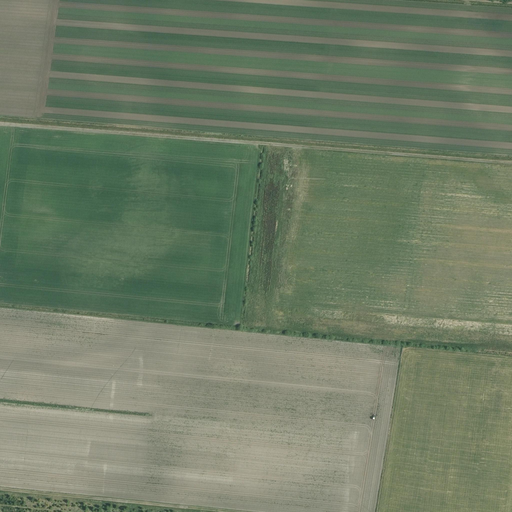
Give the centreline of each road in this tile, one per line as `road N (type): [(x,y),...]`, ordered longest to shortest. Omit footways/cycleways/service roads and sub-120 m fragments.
road 1 (track): [(0,123),(511,162)]
road 2 (track): [(0,489),(232,511)]
